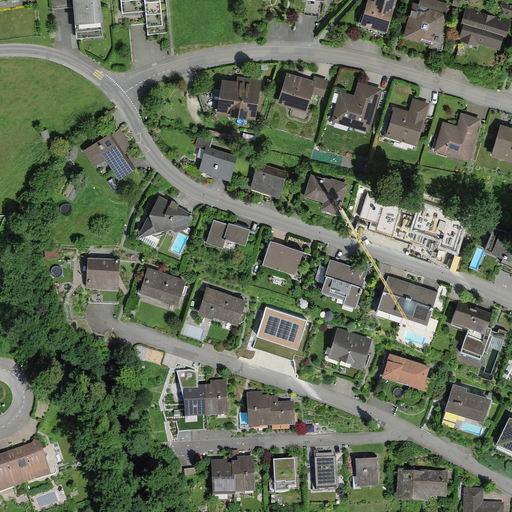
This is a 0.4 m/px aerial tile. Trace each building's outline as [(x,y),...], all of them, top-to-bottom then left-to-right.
[(99,0),(74,0),(76,20),(77,38),(102,36),(99,0)] [(121,0),(124,25),(148,23),(149,34),(169,32),(165,0),(121,0)] [(386,31),(395,0),(376,0),(375,4),(369,2),(362,24),(386,31)] [(421,7),(415,6),(407,36),(420,40),(421,36),(432,39),(435,31),(439,32),(447,7),(423,0),(421,7)] [(508,22),(467,10),(459,36),(465,37),(464,40),(476,44),(477,40),(500,47),(508,22)] [(216,112),(255,118),(262,79),(237,75),(236,80),(222,78),(216,112)] [(322,93),(325,81),(316,79),(314,83),(288,76),(280,103),(306,111),(312,90),(322,93)] [(367,129),(378,91),(359,85),(355,98),(341,94),(334,120),(367,129)] [(426,105),(414,101),(410,114),(396,110),(388,136),(415,144),(426,105)] [(478,120),(462,116),(458,129),(444,125),(437,149),(467,158),(478,120)] [(511,160),(511,130),(502,128),(494,155),(511,160)] [(112,137),(111,135),(86,151),(96,165),(106,158),(119,177),(133,168),(125,155),(132,150),(120,132),(112,137)] [(230,178),(236,157),(208,150),(202,170),(230,178)] [(278,195),(285,174),(259,166),(253,187),(266,191),(278,195)] [(338,213),(345,186),(312,177),(307,197),(316,200),(325,202),(323,208),(338,213)] [(160,197),(139,237),(170,228),(176,232),(194,226),(195,215),(179,207),(180,205),(172,200),(171,203),(160,197)] [(431,202),(426,219),(437,222),(447,225),(443,238),(457,242),(466,213),(431,202)] [(501,264),(511,268),(511,234),(497,229),(500,222),(491,219),(481,244),(488,247),(487,252),(501,258),(503,259),(501,264)] [(228,226),(214,221),(208,242),(223,247),(226,238),(245,244),(249,230),(229,224),(228,226)] [(264,264),(295,275),(302,253),(271,242),(264,264)] [(117,289),(118,261),(90,260),(88,288),(117,289)] [(355,307),(366,273),(351,268),(332,262),(323,291),(347,299),(345,304),(355,307)] [(176,304),(183,281),(149,270),(142,292),(176,304)] [(413,286),(389,278),(379,309),(403,317),(413,286)] [(436,294),(413,286),(403,317),(426,324),(436,294)] [(236,323),(243,302),(208,290),(200,314),(212,318),(213,315),(236,323)] [(453,322),(471,328),(477,310),(460,304),(453,322)] [(494,316),(477,310),(471,328),(463,349),(480,355),(494,316)] [(297,343),(304,322),(273,312),(266,333),(297,343)] [(361,367),(370,340),(338,330),(330,357),(361,367)] [(384,377),(426,390),(430,379),(425,377),(429,367),(391,355),(384,377)] [(206,414),(226,413),(225,381),(205,382),(206,414)] [(187,414),(206,414),(205,382),(185,383),(187,414)] [(446,410),(483,421),(490,400),(466,393),(467,389),(454,385),(446,410)] [(271,425),(270,395),(263,396),(263,392),(247,393),(249,426),(271,425)] [(278,395),(270,395),(271,425),(296,423),(295,401),(278,402),(278,395)] [(498,444),(511,450),(511,420),(510,420),(498,444)] [(0,491),(51,475),(40,442),(0,455),(0,491)] [(337,487),(336,457),(315,458),(316,488),(337,487)] [(234,491),(253,490),(252,458),(232,459),(234,491)] [(295,485),(293,458),(274,459),(275,490),(288,490),(288,486),(295,485)] [(377,485),(376,458),(357,459),(358,486),(377,485)] [(214,492),(234,491),(232,459),(212,460),(214,492)] [(425,492),(444,493),(445,472),(401,470),(400,497),(425,498),(425,492)] [(481,490),(466,490),(465,511),(501,511),(502,505),(481,505),(481,490)] [(56,493),(46,496),(49,505),(59,502),(56,493)]
